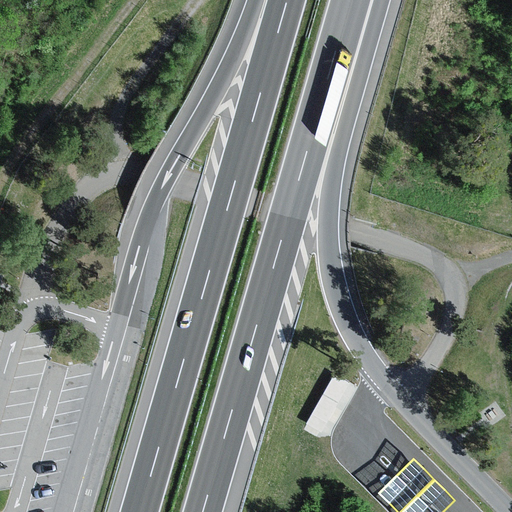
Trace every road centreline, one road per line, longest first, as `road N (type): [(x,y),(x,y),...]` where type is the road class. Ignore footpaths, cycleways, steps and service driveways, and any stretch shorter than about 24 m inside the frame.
road 1 (motorway): [(203,511),(350,0)]
road 2 (motorway): [(285,0),(138,511)]
road 3 (motorway): [(398,399),(350,332),(329,245),(333,179),(379,0)]
road 4 (motorway): [(255,0),(144,228)]
road 5 (track): [(121,177),(119,109),(196,0)]
